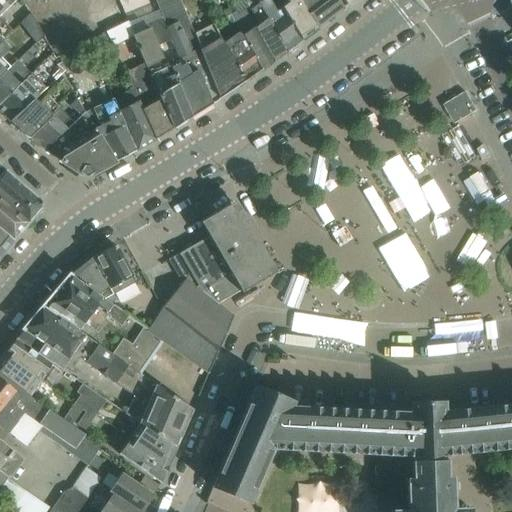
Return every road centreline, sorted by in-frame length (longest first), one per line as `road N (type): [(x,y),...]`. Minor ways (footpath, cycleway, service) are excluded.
road 1 (residential): [(167,511),(241,343),(257,326),(385,342),(511,335)]
road 2 (secondary): [(84,222),(314,77),(417,0)]
road 3 (residential): [(84,222),(0,136)]
road 4 (secondary): [(0,307),(84,222)]
